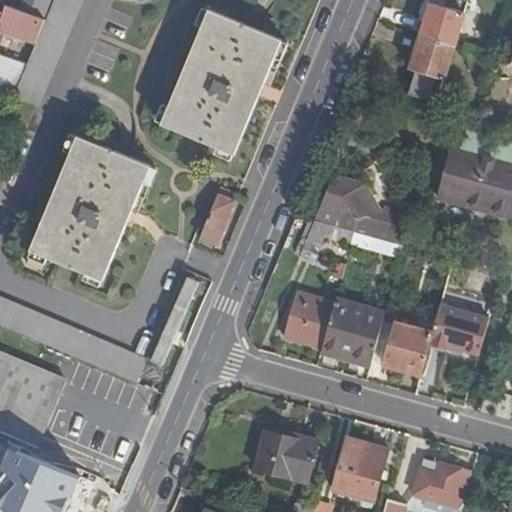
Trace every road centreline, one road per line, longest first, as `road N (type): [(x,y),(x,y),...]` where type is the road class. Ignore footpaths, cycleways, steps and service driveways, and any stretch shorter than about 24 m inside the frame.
road 1 (residential): [(204,357),(358,0)]
road 2 (residential): [(204,357),(511,445)]
road 3 (residential): [(139,511),(204,357)]
